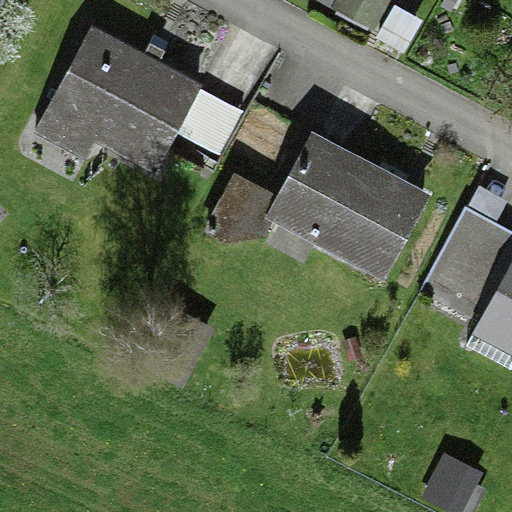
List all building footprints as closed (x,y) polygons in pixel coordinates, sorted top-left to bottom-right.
[(0,0),(0,16),(9,0),(0,0)] [(390,9),(373,0),(337,0),(326,22),(370,46),(390,9)] [(204,92),(93,34),(45,126),(156,184),(204,92)] [(429,201),(309,141),(265,227),(385,287),(429,201)] [(511,267),(473,342),(511,361),(511,267)] [(477,511),(490,485),(444,463),(425,503),(443,511),(477,511)]
